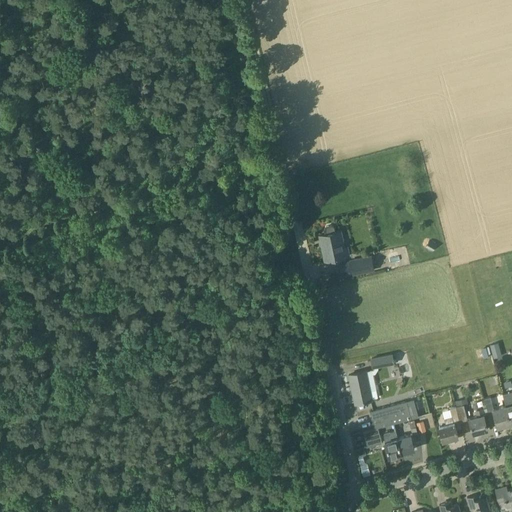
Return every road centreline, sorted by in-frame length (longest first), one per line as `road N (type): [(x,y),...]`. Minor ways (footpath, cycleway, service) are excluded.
road 1 (residential): [(354,500),(280,179)]
road 2 (track): [(0,254),(280,179)]
road 3 (track): [(244,0),(280,179)]
road 4 (residential): [(354,500),(511,457)]
